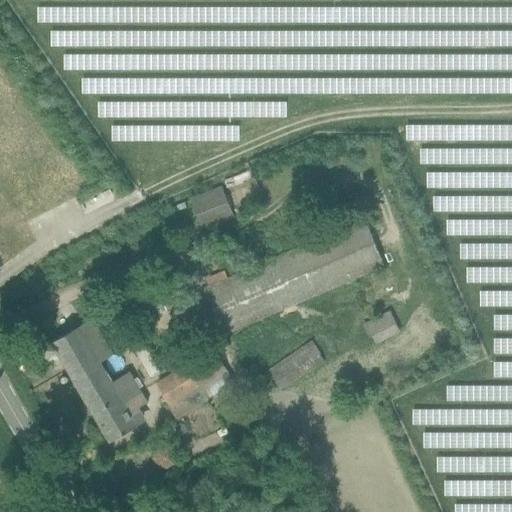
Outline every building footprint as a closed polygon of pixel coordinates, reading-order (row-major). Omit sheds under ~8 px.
[(191,199),(203,229),(233,217),(221,187),(191,199)] [(184,202),(176,206),(178,211),(186,207),(184,202)] [(204,290),(223,334),(383,266),(364,222),(204,290)] [(365,325),(375,345),(400,332),(390,312),(365,325)] [(51,342),(110,442),(138,426),(124,404),(142,394),(135,382),(129,371),(112,381),(101,362),(113,354),(93,318),(51,342)] [(269,371),(281,390),(325,361),(312,342),(269,371)] [(193,390),(168,405),(168,406),(176,419),(208,399),(201,387),(227,371),(212,347),(211,344),(205,348),(206,350),(207,352),(207,353),(186,366),(184,367),(180,369),(193,390)] [(148,346),(140,349),(149,375),(157,372),(148,346)] [(155,450),(151,459),(158,466),(166,469),(174,465),(175,457),(174,447),(165,445),(155,450)]
